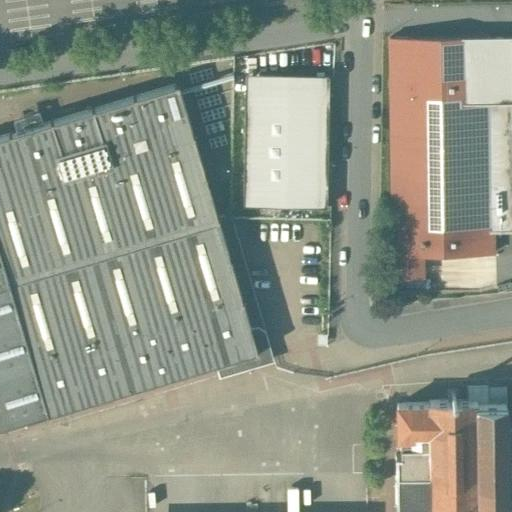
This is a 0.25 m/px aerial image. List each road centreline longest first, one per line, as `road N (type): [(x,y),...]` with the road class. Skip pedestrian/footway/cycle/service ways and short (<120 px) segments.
road 1 (residential): [(511,318),(382,338),(360,320),(361,0)]
road 2 (unknown): [(287,244),(292,367)]
